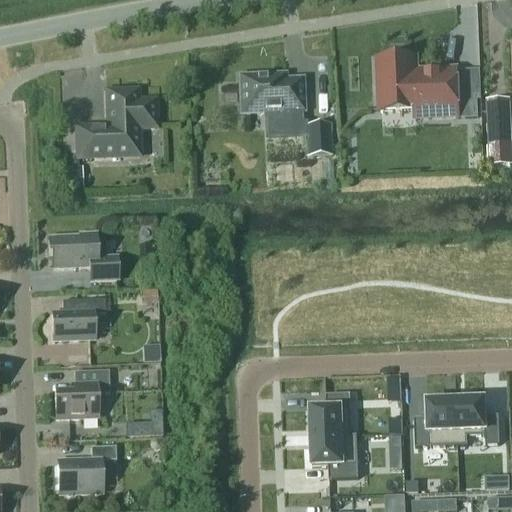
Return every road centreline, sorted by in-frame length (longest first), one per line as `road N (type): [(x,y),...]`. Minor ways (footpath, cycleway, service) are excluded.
road 1 (residential): [(28,511),(13,114)]
road 2 (residential): [(250,511),(246,393),(258,371),(511,357)]
road 3 (unclassified): [(0,38),(208,0)]
